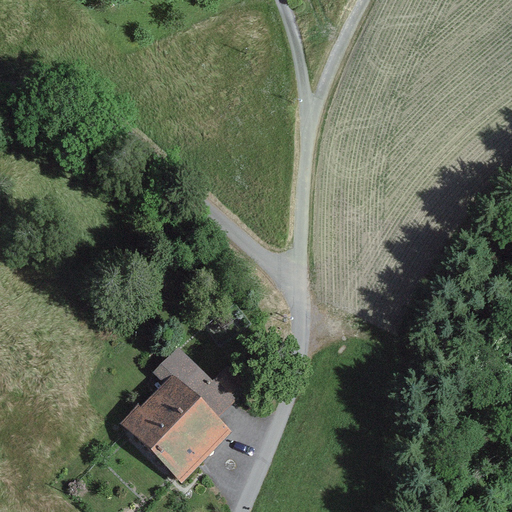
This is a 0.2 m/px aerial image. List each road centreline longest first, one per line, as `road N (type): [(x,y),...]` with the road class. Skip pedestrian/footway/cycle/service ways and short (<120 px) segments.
road 1 (track): [(303,313),(153,156),(88,106),(0,96)]
road 2 (residential): [(240,511),(283,402),(303,313)]
